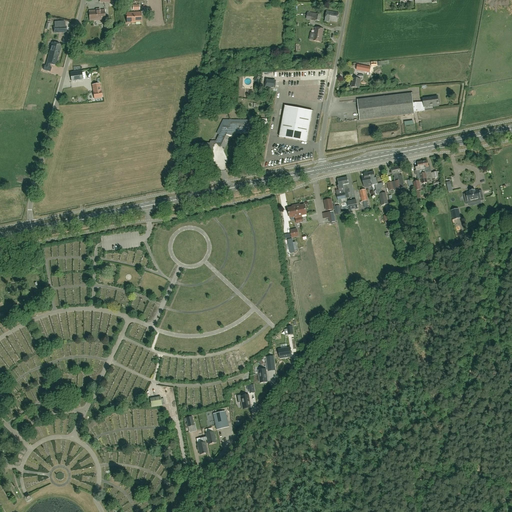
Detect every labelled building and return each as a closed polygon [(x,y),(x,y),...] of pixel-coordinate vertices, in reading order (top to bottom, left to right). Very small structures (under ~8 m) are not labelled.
[(90,21),(104,20),(104,10),(89,11),(90,21)] [(337,22),(339,13),(326,11),(324,21),(329,22),(329,21),(337,22)] [(127,13),(127,23),(132,23),(132,22),(141,22),(140,13),(127,13)] [(306,19),(315,21),(319,21),(320,15),(316,14),(307,13),(306,19)] [(309,40),(313,41),(320,42),(323,30),(316,28),(315,34),(311,33),(309,40)] [(52,43),(49,54),(58,56),(61,45),(52,43)] [(45,66),(43,70),(50,72),(51,68),(49,67),(50,64),(55,66),(58,56),(49,54),(46,66),(45,66)] [(364,72),(366,66),(357,64),(356,72),(360,73),(360,71),(364,72)] [(82,80),(81,71),(70,73),(71,82),(82,80)] [(304,73),(292,74),(292,81),(305,81),(304,73)] [(359,88),(360,79),(353,78),(351,87),(359,88)] [(276,81),(267,80),(266,88),(276,88),(276,81)] [(94,99),(102,98),(100,84),(92,85),(93,89),(93,92),(94,99)] [(425,111),(424,108),(414,109),(412,93),(357,99),(360,120),(414,114),(414,112),(425,111)] [(433,107),(439,106),(438,97),(423,99),(424,107),(428,106),(428,105),(433,105),(433,107)] [(307,142),(312,111),(285,106),(279,137),(307,142)] [(339,119),(340,123),(350,123),(351,123),(350,127),(345,127),(350,129),(346,129),(346,132),(348,131),(348,134),(350,134),(352,129),(352,133),(353,130),(355,131),(355,126),(353,125),(355,119),(350,119),(349,122),(340,119),(339,119)] [(248,133),(248,124),(245,124),(245,125),(240,125),(240,123),(231,123),(230,128),(224,126),(217,141),(216,143),(221,145),(227,132),(248,133)] [(213,144),(216,143),(217,141),(211,141),(210,143),(203,143),(196,143),(196,148),(196,149),(212,150),(212,146),(213,146),(213,144)] [(425,173),(431,172),(429,166),(428,167),(427,160),(421,162),(422,165),(423,165),(424,168),(425,173)] [(418,178),(420,178),(422,184),(427,183),(425,173),(424,168),(423,165),(422,165),(421,162),(417,162),(418,167),(415,168),(417,175),(418,178)] [(400,185),(403,185),(402,175),(399,176),(398,174),(401,173),(400,166),(390,168),(392,175),(394,175),(394,178),(394,182),(392,183),(391,182),(387,183),(389,191),(389,193),(393,192),(392,190),(401,188),(400,185)] [(440,189),(439,184),(438,177),(440,177),(439,171),(431,173),(433,183),(433,185),(436,185),(437,189),(440,189)] [(371,183),(371,186),(375,185),(377,195),(379,195),(381,206),(388,204),(386,193),(382,194),(381,189),(383,188),(382,183),(378,184),(377,178),(375,179),(373,172),(369,173),(371,182),(371,183)] [(371,182),(369,173),(363,174),(364,179),(362,180),(364,188),(371,186),(371,183),(371,182)] [(344,190),(342,178),(337,179),(339,186),(338,186),(339,191),(341,191),(342,194),(337,195),(339,204),(347,202),(344,190)] [(366,190),(360,191),(362,201),(363,201),(364,201),(365,207),(368,207),(367,202),(368,202),(367,200),(368,200),(366,190)] [(468,204),(481,201),(481,199),(483,198),(481,190),(479,191),(479,190),(475,190),(469,191),(469,192),(466,193),(466,194),(463,194),(465,202),(468,202),(468,204)] [(326,211),(333,209),(331,199),(324,201),(326,211)] [(358,209),(356,199),(347,201),(349,211),(358,209)] [(371,210),(368,210),(380,275),(389,274),(380,229),(375,200),(369,201),(371,210)] [(300,215),(306,214),(304,205),(296,207),(299,223),(303,222),(302,218),(300,218),(300,215)] [(299,223),(296,207),(288,209),(289,218),(296,216),(296,219),(295,219),(296,224),(299,223)] [(461,218),(458,209),(451,210),(453,220),(461,218)] [(324,220),(311,222),(321,287),(333,285),(329,263),(335,263),(336,271),(339,271),(340,277),(341,276),(340,269),(345,268),(336,212),(323,214),(324,220)] [(394,240),(387,242),(391,259),(396,258),(395,254),(397,254),(394,240)] [(315,288),(310,253),(299,255),(304,294),(309,293),(309,289),(315,288)] [(337,297),(334,290),(329,292),(328,289),(323,291),(328,301),(337,297)] [(290,347),(278,349),(280,357),(292,356),(290,347)] [(266,357),(268,366),(275,365),(273,356),(266,357)] [(266,370),(258,371),(260,383),(267,382),(266,370)] [(238,403),(240,402),(241,402),(242,407),(250,406),(248,395),(241,397),(240,395),(237,396),(238,403)] [(161,406),(162,406),(161,397),(150,399),(151,408),(161,406)] [(217,430),(228,427),(225,411),(213,414),(217,430)] [(188,427),(190,426),(194,425),(192,416),(185,418),(188,427)] [(207,437),(205,437),(206,441),(207,440),(208,444),(216,443),(215,439),(216,439),(215,436),(214,436),(213,432),(206,434),(207,437)] [(207,453),(204,441),(206,441),(205,437),(200,438),(201,443),(197,444),(198,448),(197,448),(198,451),(199,451),(200,455),(207,453)]
